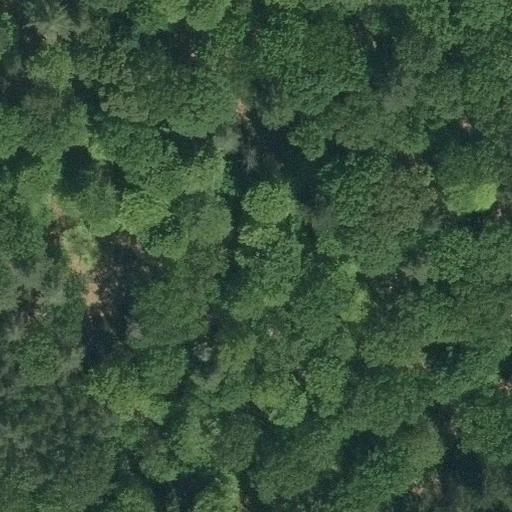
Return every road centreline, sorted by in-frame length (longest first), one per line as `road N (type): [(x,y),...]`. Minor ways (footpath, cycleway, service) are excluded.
road 1 (track): [(0,105),(511,9)]
road 2 (track): [(511,384),(339,511)]
